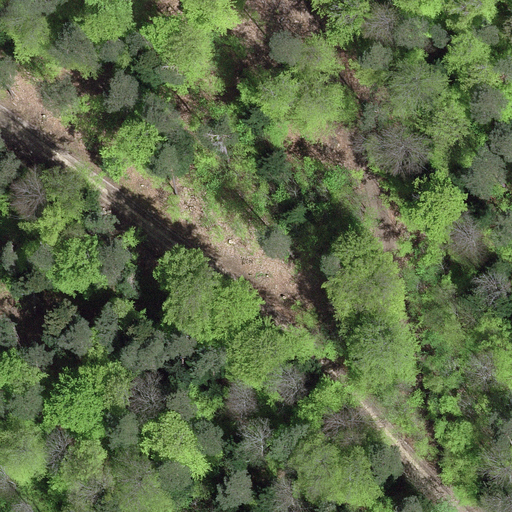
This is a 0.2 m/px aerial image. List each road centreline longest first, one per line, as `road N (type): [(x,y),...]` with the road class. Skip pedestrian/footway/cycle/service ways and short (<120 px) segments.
road 1 (track): [(0,119),(465,511)]
road 2 (track): [(300,0),(351,104),(453,511)]
road 3 (track): [(0,356),(148,511)]
